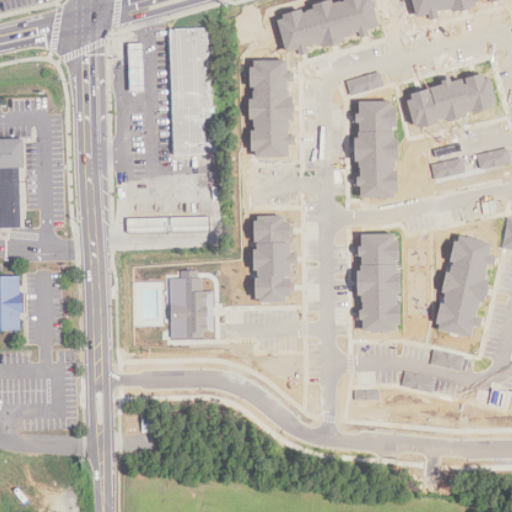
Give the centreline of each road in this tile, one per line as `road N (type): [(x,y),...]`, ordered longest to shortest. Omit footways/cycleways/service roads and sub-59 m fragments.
road 1 (residential): [(339,358),(413,357),(490,373),(511,355),(507,25),(356,66),(339,86),(339,436)]
road 2 (tertiary): [(105,511),(90,21)]
road 3 (residential): [(511,449),(309,433),(207,381),(100,383)]
road 4 (residential): [(511,184),(399,209),(340,210)]
